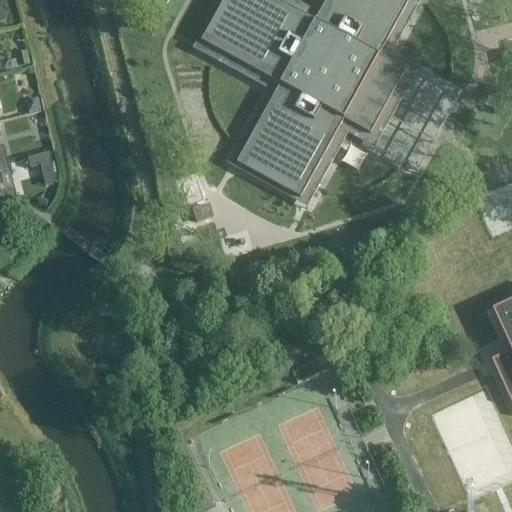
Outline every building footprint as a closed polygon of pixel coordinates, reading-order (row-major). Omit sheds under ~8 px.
[(387,109),(406,74),(380,60),(412,0),(329,0),(316,24),(271,0),(226,0),(202,45),(280,89),(237,167),(301,203),(345,124),(371,138),(387,109)] [(511,53),(501,56),(507,78),(511,76),(511,53)] [(19,55),(22,68),(30,66),(27,54),(19,55)] [(511,95),(511,94),(492,99),(501,130),(510,127),(507,118),(511,116),(511,95)] [(27,108),(28,115),(41,112),(38,99),(31,101),(27,108)] [(53,165),(50,155),(28,160),(31,171),(41,168),(53,165)] [(5,193),(1,179),(11,177),(7,163),(0,164),(0,205),(3,204),(5,212),(15,210),(10,191),(5,193)] [(210,206),(193,212),(197,225),(214,220),(210,206)] [(511,355),(492,363),(511,406),(511,305),(493,315),(511,355)] [(293,374),(298,386),(331,371),(326,359),(293,374)]
